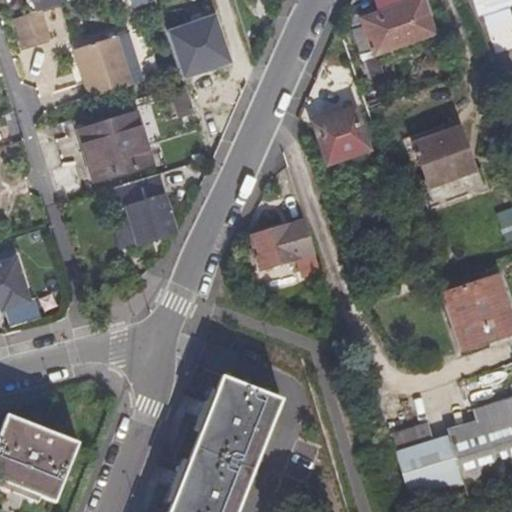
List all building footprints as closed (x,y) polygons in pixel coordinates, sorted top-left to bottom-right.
[(27,0),(32,11),(38,10),(68,0),(27,0)] [(421,0),(416,0),(362,19),(364,27),(352,31),(361,56),(372,52),(374,56),(434,36),(421,0)] [(511,0),(480,0),(485,15),(511,5),(511,0)] [(32,11),(12,18),(20,45),(47,37),(38,10),(32,11)] [(482,22),(495,53),(508,48),(494,17),(482,22)] [(212,25),(164,40),(177,79),(224,65),(212,25)] [(73,49),(82,82),(87,98),(129,85),(115,36),(73,49)] [(191,113),(182,87),(153,95),(162,122),(191,113)] [(352,104),(311,119),(325,160),(367,145),(352,104)] [(132,115),(77,132),(93,179),(147,162),(132,115)] [(429,187),(474,171),(459,129),(449,133),(415,145),(417,152),(427,181),(429,187)] [(134,244),(174,230),(162,192),(122,205),(134,244)] [(511,208),(494,212),(501,241),(511,238),(511,208)] [(293,224),(248,238),(259,270),(298,258),(300,268),(306,265),(293,224)] [(13,257),(0,260),(0,304),(1,306),(26,298),(13,257)] [(104,287),(100,272),(99,267),(85,272),(90,292),(104,287)] [(511,312),(501,276),(448,291),(456,318),(460,317),(472,347),(511,335),(511,312)] [(404,286),(362,300),(365,309),(407,294),(404,286)] [(359,380),(357,380),(363,397),(371,395),(363,369),(357,371),(359,380)] [(247,511),(289,409),(219,381),(206,414),(178,481),(165,511),(247,511)] [(511,488),(511,401),(476,413),(481,427),(454,436),(474,499),(511,488)] [(73,445),(4,416),(0,425),(0,483),(50,504),(73,445)] [(397,438),(402,454),(438,441),(433,426),(397,438)] [(421,511),(434,511),(474,499),(454,436),(438,441),(402,454),(421,511)]
